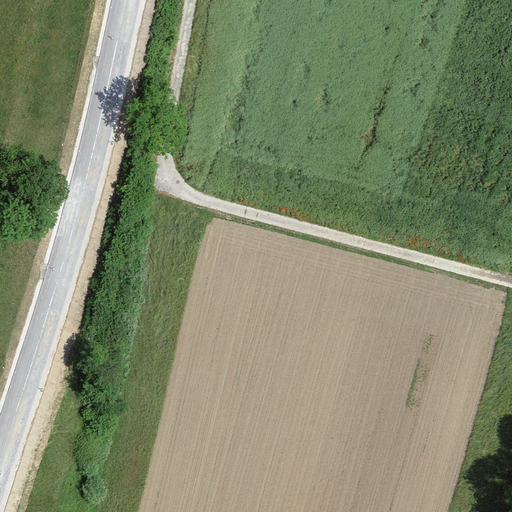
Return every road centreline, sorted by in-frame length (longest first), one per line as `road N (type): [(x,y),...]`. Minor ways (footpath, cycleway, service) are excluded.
road 1 (track): [(189,0),(165,143),(167,169),(180,188),(204,201),(511,281)]
road 2 (secondary): [(127,0),(71,235),(0,463)]
